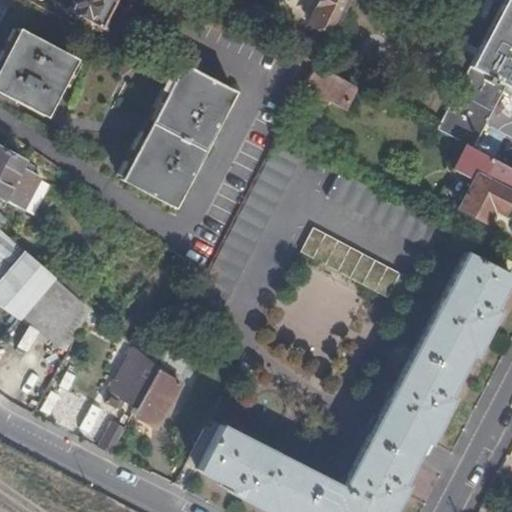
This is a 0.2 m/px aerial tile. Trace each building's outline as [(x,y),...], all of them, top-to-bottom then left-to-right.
[(113,2),(109,0),(72,0),(67,11),(99,28),(113,2)] [(321,0),(309,24),(331,36),(348,0),(321,0)] [(486,121),(510,134),(511,129),(511,116),(493,107),(503,87),(511,91),(511,0),(502,0),(476,52),(434,130),(463,146),(470,149),(486,121)] [(389,16),(408,26),(413,15),(394,5),(389,16)] [(422,34),(427,21),(414,14),(413,15),(408,26),(422,34)] [(140,17),(122,50),(133,56),(150,22),(140,17)] [(0,62),(0,92),(44,117),(75,60),(18,29),(0,62)] [(293,32),(284,51),(315,67),(325,48),(293,32)] [(120,181),(172,208),(233,93),(180,65),(120,181)] [(315,67),(305,87),(344,107),(353,88),(315,67)] [(470,149),(495,162),(510,134),(486,121),(470,149)] [(277,138),(205,275),(181,320),(183,321),(207,334),(253,246),(303,152),(282,141),(277,138)] [(500,215),(511,192),(511,171),(495,162),(470,149),(463,146),(450,171),(458,176),(472,182),(457,209),(483,223),(490,209),(500,215)] [(0,197),(22,210),(38,179),(40,176),(19,165),(21,159),(0,147),(0,197)] [(431,252),(445,227),(341,171),(327,197),(431,252)] [(444,202),(457,209),(472,182),(458,176),(444,202)] [(38,179),(22,210),(34,216),(49,185),(38,179)] [(313,229),(300,253),(399,305),(411,281),(313,229)] [(0,305),(14,315),(18,318),(26,308),(53,278),(51,275),(0,230),(0,305)] [(490,309),(511,267),(511,261),(471,240),(430,318),(374,423),(418,446),(421,440),(425,442),(448,397),(444,395),(467,353),(471,355),(494,311),(490,309)] [(53,278),(75,297),(79,292),(71,284),(73,280),(58,266),(51,275),(53,278)] [(18,318),(66,355),(92,311),(75,297),(53,278),(26,308),(18,318)] [(155,368),(156,367),(134,348),(103,402),(113,408),(119,399),(134,408),(155,368)] [(134,408),(131,414),(155,427),(180,382),(155,368),(134,408)] [(208,420),(185,464),(229,487),(227,491),(266,511),(272,511),(274,510),(277,511),(388,511),(402,485),(398,483),(418,446),(374,423),(340,488),(208,420)] [(98,447),(110,454),(123,428),(112,422),(98,447)]
